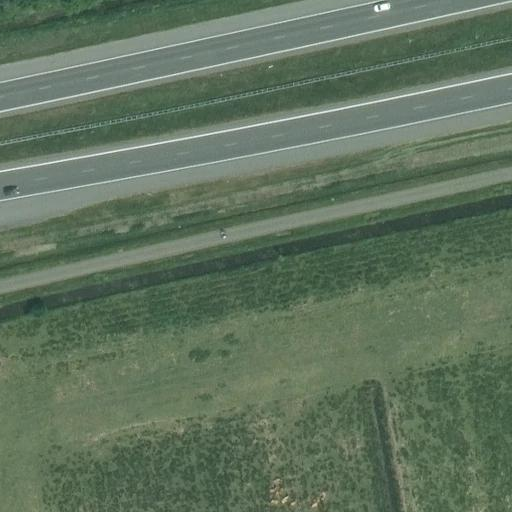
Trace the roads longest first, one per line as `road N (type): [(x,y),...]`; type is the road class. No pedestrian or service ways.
road 1 (unclassified): [(0,285),(511,173)]
road 2 (motorway): [(0,186),(511,88)]
road 3 (motorway): [(451,0),(0,96)]
